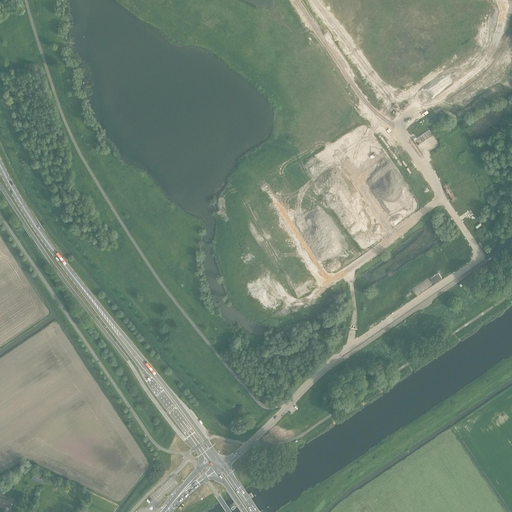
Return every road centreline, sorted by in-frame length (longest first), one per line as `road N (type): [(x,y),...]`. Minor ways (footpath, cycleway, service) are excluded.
road 1 (unclassified): [(220,463),(322,372),(511,243)]
road 2 (primary): [(107,321),(0,165)]
road 3 (primary): [(220,463),(107,321)]
road 4 (primary): [(107,321),(201,449)]
